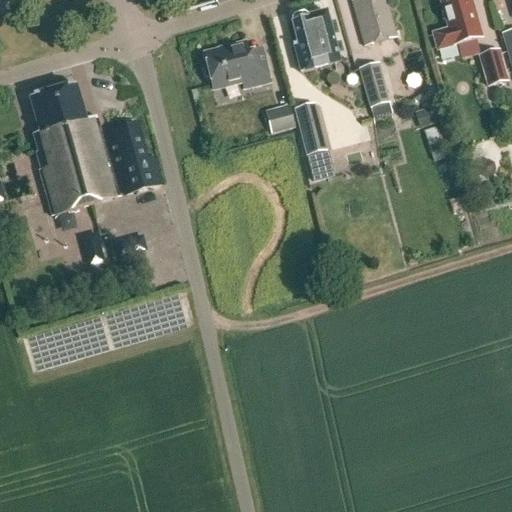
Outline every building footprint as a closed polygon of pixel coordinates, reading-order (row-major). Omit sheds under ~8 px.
[(397,40),(385,0),(358,0),(359,1),(352,3),(365,49),(397,40)] [(477,26),(469,0),(439,0),(445,20),(443,22),(448,29),(449,32),(433,36),(437,53),(476,42),(472,27),(477,26)] [(340,66),(326,14),(308,19),(304,17),(303,16),(294,19),(292,24),(291,24),(297,47),(294,48),(301,76),(340,66)] [(244,92),(271,85),(263,55),(249,59),(246,44),(229,48),(230,53),(204,59),(206,67),(204,71),(206,79),(210,82),(212,90),(242,83),(244,92)] [(478,58),(487,90),(509,84),(499,52),(478,58)] [(370,111),(389,105),(378,65),(359,71),(370,111)] [(52,219),(119,200),(96,119),(85,122),(75,87),(29,100),(40,135),(34,137),(38,155),(36,155),(41,172),(39,173),(52,219)] [(271,137),(295,131),(289,107),(265,113),(271,134),(271,137)] [(294,111),(302,148),(324,144),(316,107),(294,111)] [(429,109),(415,114),(421,131),(435,126),(429,109)] [(124,198),(162,187),(154,161),(147,163),(137,126),(107,135),(124,198)] [(435,130),(424,134),(429,149),(441,145),(435,130)] [(309,177),(327,175),(325,151),(307,153),(309,177)] [(481,164),(478,169),(479,176),(485,180),(492,178),(495,172),(494,166),(488,162),(481,164)] [(99,245),(83,251),(89,265),(105,259),(99,245)]
